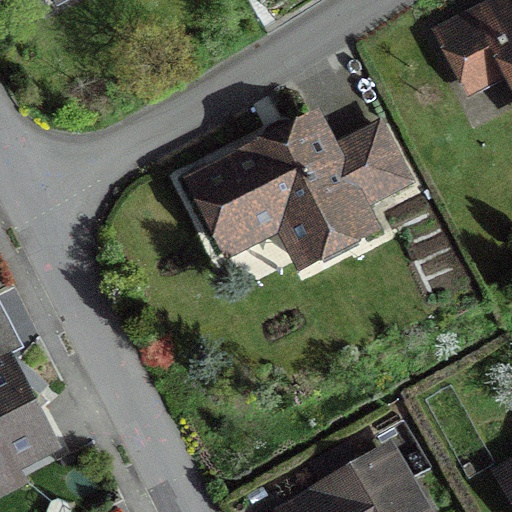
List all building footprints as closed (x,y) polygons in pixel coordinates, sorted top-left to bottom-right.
[(511,29),(499,5),(437,38),(452,67),(492,46),(511,83),(511,29)] [(403,185),(375,131),(327,156),(311,125),(190,187),(224,254),(278,227),(298,267),(365,232),(354,210),(403,185)] [(10,467),(46,448),(6,369),(0,372),(0,494),(19,484),(10,467)] [(415,511),(385,459),(293,511),(415,511)] [(511,472),(502,479),(511,495),(511,472)]
